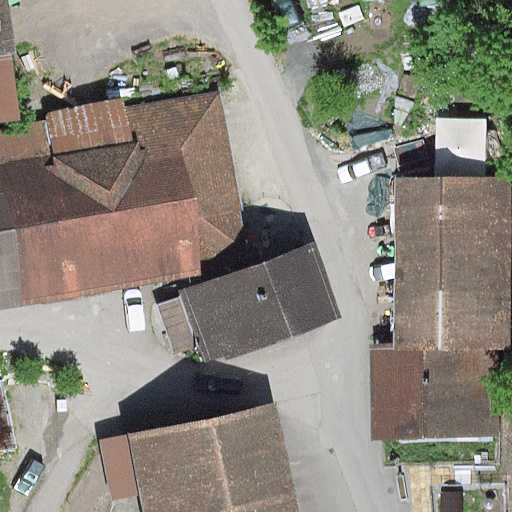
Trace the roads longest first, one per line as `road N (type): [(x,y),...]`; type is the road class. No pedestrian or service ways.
road 1 (residential): [(375,511),(347,420),(335,273),(216,0)]
road 2 (track): [(0,340),(281,398),(347,420)]
